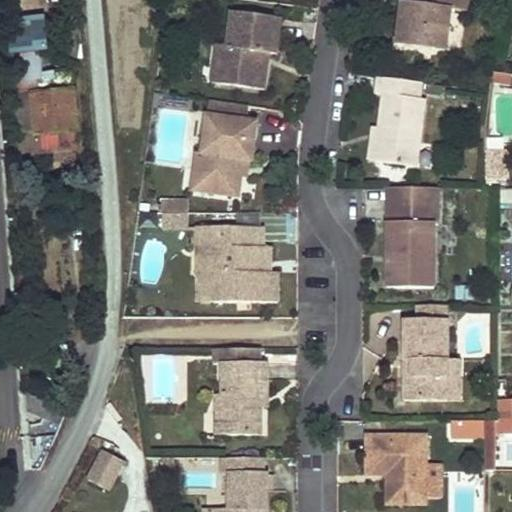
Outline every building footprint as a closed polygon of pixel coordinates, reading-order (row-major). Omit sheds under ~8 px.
[(402,2),(396,44),(445,51),(451,8),(465,10),(467,0),(410,0),(411,3),(402,2)] [(232,13),(227,48),(216,46),(213,66),(224,68),(221,86),(265,92),(268,65),(261,64),(258,60),(260,52),(269,53),(277,54),(282,20),(232,13)] [(16,79),(43,80),(45,21),(18,21),(16,79)] [(269,53),(260,52),(258,60),(261,64),(268,65),(269,53)] [(224,68),(213,66),(211,85),(221,86),(224,68)] [(38,94),(33,94),(38,152),(79,148),(73,74),(56,75),(56,80),(38,82),(38,94)] [(379,128),(374,160),(416,167),(427,100),(421,99),(423,84),(379,78),(377,93),(384,94),(379,128)] [(33,94),(16,95),(23,166),(39,164),(38,152),(33,94)] [(204,172),(201,195),(239,200),(243,178),(245,161),(251,162),(254,163),(261,124),(251,122),(254,107),(218,101),(215,115),(209,114),(201,154),(196,153),(194,171),(204,172)] [(218,101),(211,101),(209,114),(215,115),(218,101)] [(379,128),(372,127),(367,159),(374,160),(379,128)] [(484,151),(484,184),(508,183),(507,151),(484,151)] [(245,161),(243,178),(248,179),(251,162),(245,161)] [(204,172),(194,171),(191,193),(201,195),(204,172)] [(385,188),(385,288),(433,288),(433,225),(438,225),(438,188),(385,188)] [(174,201),(162,201),(162,213),(164,213),(174,213),(174,201)] [(190,201),(174,201),(174,213),(178,213),(190,213),(190,201)] [(164,213),(163,230),(178,231),(178,213),(174,213),(164,213)] [(190,213),(178,213),(178,231),(190,231),(190,213)] [(200,231),(200,248),(208,248),(208,276),(215,276),(215,305),(279,306),(280,277),(273,277),(264,276),(264,265),(273,265),(273,249),(264,249),(264,230),(220,230),(204,231),(200,231)] [(208,248),(200,248),(199,305),(215,305),(215,276),(208,276),(208,248)] [(273,265),(264,265),(264,276),(273,277),(273,265)] [(448,306),(418,306),(418,319),(448,319),(448,306)] [(404,378),(405,400),(449,401),(449,379),(460,380),(459,360),(448,359),(448,319),(418,319),(404,319),(404,362),(412,362),(412,378),(404,378)] [(222,363),(226,363),(227,350),(217,349),(216,363),(222,363)] [(262,350),(227,350),(226,363),(222,363),(221,397),(217,396),(216,415),(226,415),(226,436),(261,436),(261,408),(261,396),(269,396),(269,364),(261,364),(262,350)] [(412,362),(404,362),(404,378),(412,378),(412,362)] [(449,379),(449,401),(459,401),(460,380),(449,379)] [(261,396),(261,408),(269,408),(269,396),(261,396)] [(511,402),(498,403),(498,421),(511,421),(511,402)] [(226,415),(216,415),(216,436),(226,436),(226,415)] [(392,480),(391,504),(426,505),(426,438),(369,438),(368,479),(392,480)] [(99,451),(83,482),(108,495),(124,464),(99,451)] [(223,509),(222,511),(259,511),(268,511),(268,473),(264,473),(264,458),(232,458),(232,471),(229,471),(229,472),(229,509),(223,509)] [(232,471),(232,458),(223,458),(223,472),(229,472),(229,471),(232,471)] [(392,480),(368,479),(368,503),(391,504),(392,480)]
